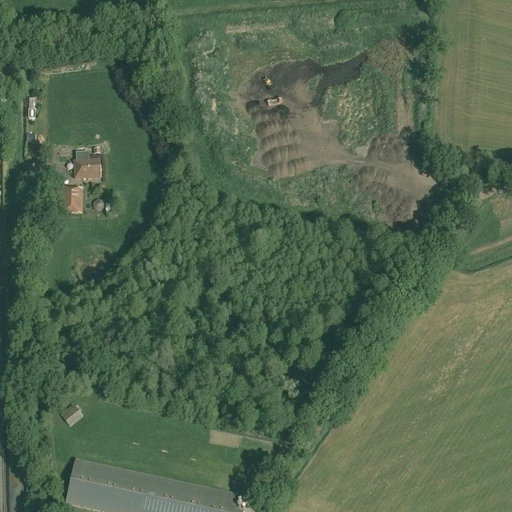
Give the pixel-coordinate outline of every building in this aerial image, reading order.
[(38,99),(30,100),(31,110),(39,110),(38,99)] [(82,178),(83,180),(101,179),(99,161),(74,163),(75,179),(82,178)] [(60,190),(60,213),(81,214),(82,191),(60,190)] [(73,406),(61,417),(70,428),(82,417),(73,406)] [(234,511),(238,497),(75,461),(66,505),(96,511),(234,511)]
